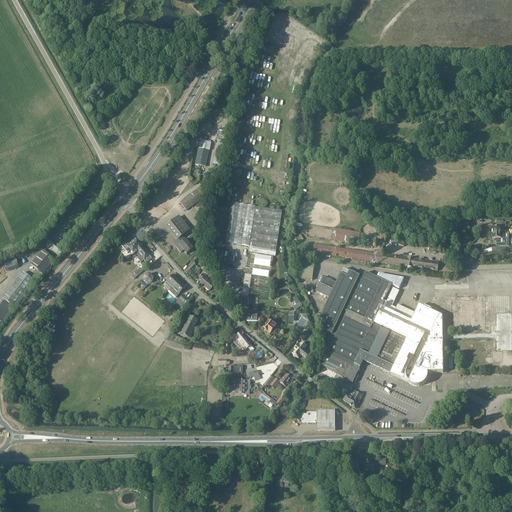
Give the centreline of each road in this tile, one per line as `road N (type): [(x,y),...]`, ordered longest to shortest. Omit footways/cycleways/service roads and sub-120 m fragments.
road 1 (unclassified): [(355,436),(349,412),(228,317),(158,249),(125,200)]
road 2 (unknown): [(233,321),(235,292),(214,270),(211,241),(240,107),(255,111)]
road 3 (tertiary): [(125,200),(249,0)]
road 4 (unclassified): [(125,200),(13,0)]
road 5 (tertiary): [(0,363),(29,314),(125,200)]
road 6 (primary): [(355,443),(511,440)]
road 7 (primary): [(511,434),(355,436)]
road 8 (primary): [(355,436),(213,441)]
road 9 (primary): [(213,441),(355,443)]
road 10 (primary): [(71,439),(213,441)]
